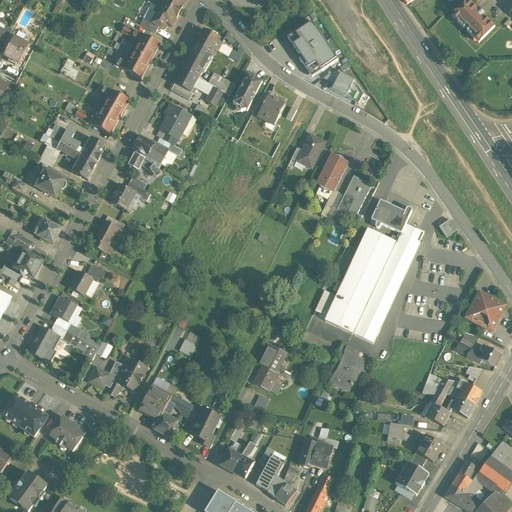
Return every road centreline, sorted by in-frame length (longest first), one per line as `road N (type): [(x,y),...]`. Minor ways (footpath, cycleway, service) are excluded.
road 1 (unclassified): [(208,0),(292,81),(413,155),(511,295)]
road 2 (residential): [(2,357),(200,0)]
road 3 (secondary): [(359,30),(511,243)]
road 4 (residential): [(2,357),(209,476)]
road 5 (tertiary): [(493,156),(389,0)]
road 6 (secondary): [(424,511),(511,367)]
